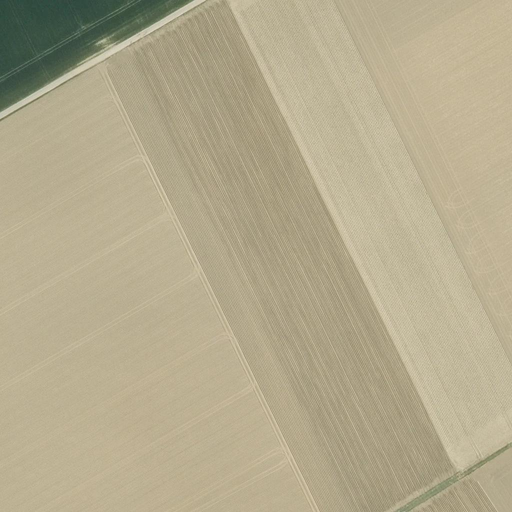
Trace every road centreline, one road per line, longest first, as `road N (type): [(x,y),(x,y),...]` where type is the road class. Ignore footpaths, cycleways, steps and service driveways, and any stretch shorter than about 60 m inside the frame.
road 1 (track): [(201,0),(0,117)]
road 2 (track): [(400,511),(511,443)]
